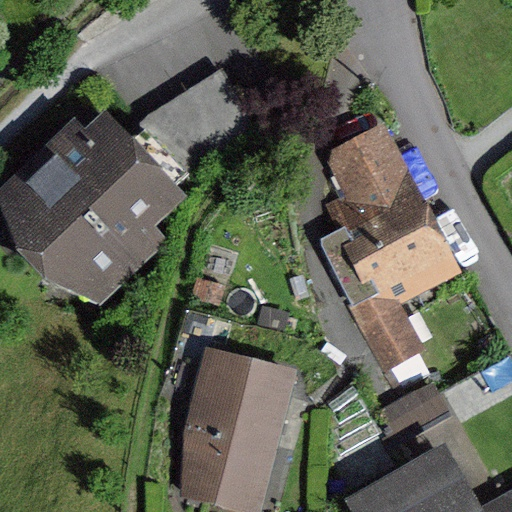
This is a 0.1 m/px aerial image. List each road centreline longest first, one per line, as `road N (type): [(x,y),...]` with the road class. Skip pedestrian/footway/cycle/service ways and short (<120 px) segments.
road 1 (residential): [(382,0),(467,226),(511,307)]
road 2 (residential): [(180,0),(79,64),(25,111)]
